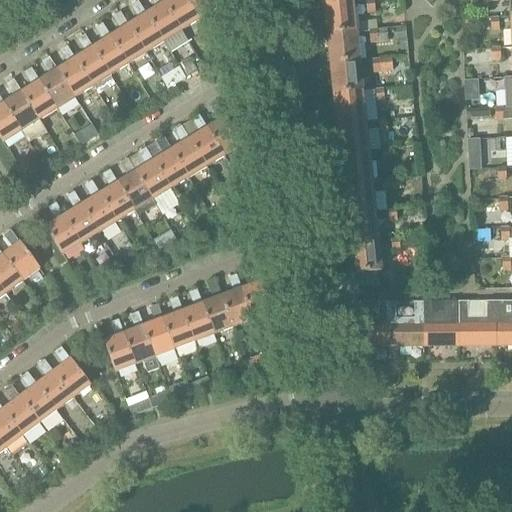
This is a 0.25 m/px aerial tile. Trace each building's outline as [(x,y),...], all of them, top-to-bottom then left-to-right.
[(151,0),(157,10),(147,16),(164,44),(182,32),(165,5),(161,0),(151,0)] [(172,0),(165,5),(182,32),(200,21),(186,0),(172,0)] [(186,0),(200,21),(218,10),(211,0),(186,0)] [(376,13),(374,1),(367,2),(368,14),(376,13)] [(139,21),(129,27),(146,55),(164,44),(147,16),(138,3),(131,7),(139,21)] [(353,4),(325,7),(328,36),(356,33),(353,4)] [(122,32),(111,38),(129,66),(146,55),(129,27),(121,14),(113,18),(122,32)] [(500,31),(499,19),(491,19),(491,31),(500,31)] [(104,43),(94,49),(111,77),(129,66),(111,38),(103,25),(95,30),(104,43)] [(379,43),(379,44),(389,43),(387,29),(378,31),(370,31),(370,32),(371,44),(379,43)] [(356,33),(328,36),(331,66),(359,63),(356,33)] [(86,54),(76,61),(93,88),(111,77),(94,49),(85,36),(78,41),(86,54)] [(68,65),(58,72),(75,99),(93,88),(76,61),(67,47),(60,52),(68,65)] [(492,61),(501,61),(501,49),(492,49),(492,61)] [(50,76),(40,83),(57,111),(75,99),(58,72),(50,58),(42,63),(50,76)] [(393,72),(392,60),(372,62),(373,72),(373,73),(393,72)] [(359,63),(331,66),(335,96),(362,93),(359,63)] [(162,79),(168,91),(186,80),(179,69),(174,72),(163,78),(162,79)] [(33,88),(22,94),(40,122),(57,111),(40,83),(32,70),(24,74),(33,88)] [(15,99),(5,105),(22,133),(40,122),(22,94),(14,81),(6,86),(15,99)] [(479,81),(465,82),(466,98),(480,97),(479,81)] [(377,103),(385,102),(384,92),(384,91),(376,91),(377,100),(377,103)] [(362,93),(335,96),(338,126),(366,123),(362,93)] [(0,138),(4,145),(22,133),(5,105),(0,98),(0,138)] [(218,124),(208,130),(225,158),(243,146),(226,119),(218,106),(210,110),(218,124)] [(503,109),(495,110),(496,120),(496,122),(504,121),(503,109)] [(506,109),(503,109),(504,121),(511,120),(511,109),(506,109)] [(467,113),(467,121),(490,121),(490,112),(467,113)] [(200,135),(190,141),(207,169),(225,158),(208,130),(200,117),(192,121),(200,135)] [(388,132),(387,121),(379,122),(380,133),(388,132)] [(366,123),(338,126),(341,156),(369,153),(366,123)] [(182,146),(172,152),(189,180),(207,169),(190,141),(182,128),(174,132),(182,146)] [(164,157),(154,163),(171,191),(189,180),(172,152),(164,139),(156,143),(164,157)] [(480,152),(480,141),(468,141),(468,153),(480,152)] [(146,168),(136,174),(153,202),(171,191),(154,163),(146,150),(138,154),(146,168)] [(391,162),(390,150),(382,151),(383,163),(391,162)] [(369,153),(341,156),(344,186),(372,183),(372,182),(369,153)] [(129,179),(118,185),(135,213),(138,218),(156,207),(153,202),(136,174),(128,161),(120,165),(129,179)] [(409,166),(411,178),(418,177),(417,165),(409,166)] [(498,171),(498,182),(507,182),(506,170),(498,171)] [(111,190),(100,196),(117,223),(135,213),(118,185),(110,172),(102,176),(111,190)] [(372,183),(344,186),(347,215),(375,212),(373,194),(394,192),(393,180),(372,182),(372,183)] [(93,201),(83,207),(99,234),(117,223),(100,196),(92,182),(84,187),(93,201)] [(75,212),(65,218),(81,245),(99,234),(83,207),(74,193),(67,198),(75,212)] [(508,200),(499,200),(500,212),(508,212),(508,200)] [(57,223),(46,229),(63,257),(81,245),(65,218),(56,204),(49,209),(57,223)] [(397,222),(396,210),(388,211),(389,223),(397,222)] [(375,212),(347,215),(350,245),(378,242),(375,212)] [(509,241),(509,229),(501,229),(501,241),(509,241)] [(13,250),(4,257),(23,283),(40,271),(40,270),(21,244),(20,245),(11,232),(4,237),(13,250)] [(168,248),(161,237),(153,242),(160,253),(168,248)] [(400,253),(399,240),(391,241),(392,253),(400,253)] [(378,242),(350,245),(353,276),(358,275),(377,273),(381,273),(378,242)] [(0,287),(6,296),(23,283),(4,257),(0,252),(0,287)] [(511,272),(510,260),(502,260),(502,272),(511,272)] [(253,287),(242,291),(254,321),(274,313),(262,283),(256,269),(248,272),(253,287)] [(377,273),(358,275),(359,286),(378,284),(377,273)] [(234,294),(222,298),(234,329),(254,321),(242,291),(237,276),(228,279),(234,294)] [(214,302),(203,306),(214,336),(234,329),(222,298),(217,284),(208,287),(214,302)] [(195,309),(183,313),(195,344),(214,336),(203,306),(197,291),(189,294),(195,309)] [(175,317),(164,321),(175,351),(195,344),(183,313),(178,299),(169,302),(175,317)] [(511,302),(495,303),(496,347),(511,346),(511,302)] [(397,304),(387,304),(388,347),(424,347),(423,303),(414,303),(414,304),(415,320),(397,320),(396,304),(397,304)] [(459,303),(423,303),(424,347),(460,347),(459,303)] [(495,303),(459,303),(460,347),(496,347),(495,303)] [(361,304),(350,304),(350,327),(351,327),(351,348),(388,347),(387,304),(378,304),(378,305),(378,320),(360,320),(360,305),(361,305),(361,304)] [(155,324),(144,328),(156,359),(175,351),(164,321),(158,306),(150,309),(155,324)] [(136,331),(124,336),(136,366),(144,363),(148,374),(160,370),(156,359),(144,328),(138,314),(130,317),(136,331)] [(116,339),(104,344),(116,374),(136,366),(124,336),(119,321),(110,324),(116,339)] [(242,332),(237,334),(240,344),(246,342),(242,332)] [(64,367),(54,374),(73,400),(91,387),(71,361),(61,349),(54,354),(64,367)] [(248,362),(252,371),(268,364),(265,355),(248,362)] [(47,379),(37,387),(57,412),(73,400),(54,374),(44,361),(37,367),(47,379)] [(28,374),(20,379),(30,392),(21,399),(40,425),(57,412),(37,387),(28,374)] [(13,405),(4,412),(23,438),(40,425),(21,399),(11,387),(4,392),(13,405)] [(149,400),(130,408),(129,408),(133,418),(153,410),(149,400)] [(0,441),(6,450),(23,438),(4,412),(0,406),(0,441)] [(49,474),(44,468),(36,474),(41,480),(49,474)]
